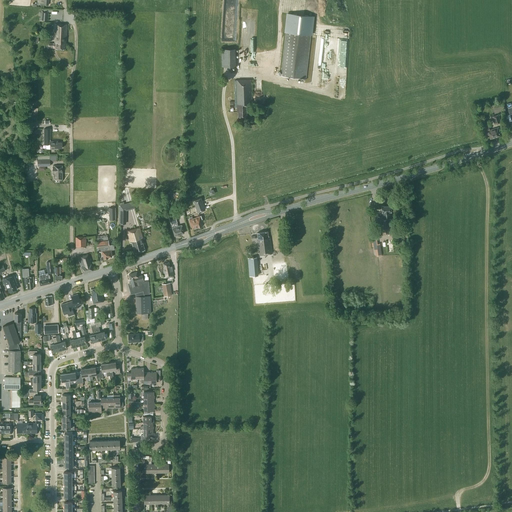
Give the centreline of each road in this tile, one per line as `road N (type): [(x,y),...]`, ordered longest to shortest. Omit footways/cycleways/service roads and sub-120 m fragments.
road 1 (secondary): [(286,209),(511,142)]
road 2 (residential): [(53,511),(51,371),(64,358),(118,345)]
road 3 (residential): [(136,511),(135,456),(167,432),(166,371),(118,345)]
road 4 (secondary): [(286,209),(251,214),(172,247)]
road 5 (secondary): [(172,247),(286,209)]
